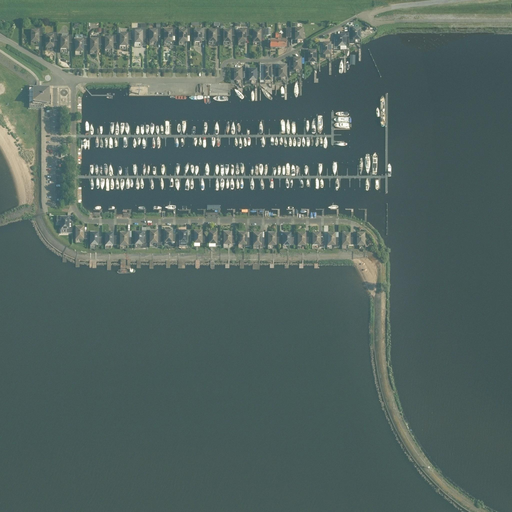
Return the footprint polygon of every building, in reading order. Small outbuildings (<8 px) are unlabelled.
[(42,36),(42,28),(35,28),(35,31),(32,31),(32,42),(38,42),(38,36),(42,36)] [(161,28),(150,28),(150,42),(156,42),(156,36),(161,36),(161,28)] [(165,42),(171,42),(171,36),(175,36),(175,28),(168,28),(168,31),(165,31),(165,42)] [(190,36),(190,28),(183,28),(183,31),(180,31),(180,42),(186,42),(186,36),(190,36)] [(194,42),(201,42),(201,36),(205,36),(205,28),(200,28),(200,31),(194,31),(194,42)] [(220,36),(220,28),(215,28),(215,31),(209,31),(209,42),(215,42),(215,36),(220,36)] [(224,42),(230,42),(230,36),(235,36),(235,28),(230,28),(230,31),(224,31),(224,42)] [(239,42),(245,42),(245,36),(249,36),(249,28),(242,28),(242,31),(239,31),(239,42)] [(254,42),(260,42),(260,36),(264,36),(264,28),(260,28),(260,31),(254,31),(254,42)] [(295,40),(302,40),(302,29),(296,29),(296,28),(291,28),(291,35),(295,35),(295,40)] [(135,43),(141,43),(141,39),(146,39),(146,29),(135,29),(135,43)] [(359,40),(359,29),(353,29),(353,31),(349,31),(349,44),(353,44),(353,40),(359,40)] [(120,46),(127,46),(127,40),(131,40),(131,32),(123,32),(123,35),(120,35),(120,46)] [(345,36),(347,36),(347,32),(340,32),(340,36),(338,36),(338,37),(334,37),(334,49),(338,49),(338,46),(344,46),(345,36)] [(46,47),(53,47),(53,41),(57,41),(57,33),(52,33),(52,36),(46,36),(46,47)] [(61,49),(67,49),(67,43),(72,43),(72,35),(67,35),(67,34),(62,34),(62,38),(61,38),(61,49)] [(76,51),(82,51),(82,45),(87,45),(87,38),(82,38),(82,35),(75,35),(75,41),(76,41),(76,51)] [(106,49),(112,49),(112,43),(116,42),(116,35),(108,35),(109,38),(105,38),(106,49)] [(91,51),(97,51),(97,45),(101,45),(101,36),(92,36),(92,40),(91,40),(91,51)] [(323,53),(323,54),(330,54),(330,43),(323,43),(323,45),(319,45),(319,53),(323,53)] [(304,62),(315,62),(315,51),(309,51),(309,53),(304,53),(304,62)] [(289,72),(294,72),(294,70),(300,70),(300,59),(294,59),(294,61),(289,61),(289,72)] [(275,68),(275,77),(285,77),(285,66),(279,66),(279,68),(275,68)] [(270,68),(264,68),(264,71),(260,71),(260,84),(264,84),(264,82),(270,82),(270,68)] [(230,71),(230,80),(241,80),(241,70),(234,70),(235,71),(230,71)] [(248,82),(248,80),(256,80),(256,70),(249,70),(249,73),(245,73),(245,82),(248,82)] [(38,88),(35,88),(34,88),(34,103),(48,103),(48,100),(43,100),(43,95),(41,95),(41,88),(38,88)] [(68,218),(61,218),(61,228),(60,228),(60,233),(72,233),(72,221),(68,221),(68,218)] [(83,231),(83,228),(76,228),(76,239),(87,239),(87,231),(83,231)] [(176,234),(171,234),(171,231),(165,231),(165,242),(176,242),(176,234)] [(250,246),(250,231),(245,231),(245,234),(239,234),(239,244),(239,246),(243,246),(243,244),(245,244),(245,246),(250,246)] [(161,235),(157,235),(157,232),(150,232),(150,243),(156,243),(156,247),(161,247),(161,235)] [(186,232),(180,232),(180,242),(179,242),(179,246),(190,246),(190,235),(186,235),(186,232)] [(201,245),(205,245),(205,235),(201,235),(201,232),(195,232),(195,243),(201,243),(201,245)] [(324,247),(324,232),(319,232),(319,234),(313,234),(313,245),(319,245),(319,247),(324,247)] [(146,247),(146,244),(146,236),(142,236),(142,233),(135,233),(135,244),(136,244),(136,246),(140,246),(140,244),(141,244),(141,247),(146,247)] [(215,245),(220,245),(220,236),(216,236),(216,233),(209,233),(209,243),(215,243),(215,245)] [(235,236),(231,236),(231,233),(224,233),(224,244),(235,244),(235,236)] [(97,237),(97,234),(91,234),(91,244),(102,244),(102,237),(97,237)] [(112,236),(112,234),(106,234),(106,245),(116,245),(116,236),(112,236)] [(131,237),(127,237),(127,234),(121,234),(121,245),(131,245),(131,237)] [(260,237),(260,234),(254,234),(254,245),(254,247),(258,247),(258,245),(260,245),(260,247),(264,247),(264,237),(260,237)] [(279,237),(275,237),(275,234),(269,234),(269,245),(279,245),(279,237)] [(294,237),(290,237),(290,234),(283,234),(283,245),(294,245),(294,237)] [(309,237),(305,237),(305,234),(298,234),(298,245),(309,245),(309,237)] [(338,237),(334,237),(334,234),(328,234),(328,245),(334,245),(334,247),(338,247),(338,237)] [(353,237),(349,237),(349,234),(343,234),(343,245),(343,247),(346,247),(346,245),(353,245),(353,237)] [(353,245),(364,245),(364,234),(357,234),(357,237),(353,237),(353,245)]
